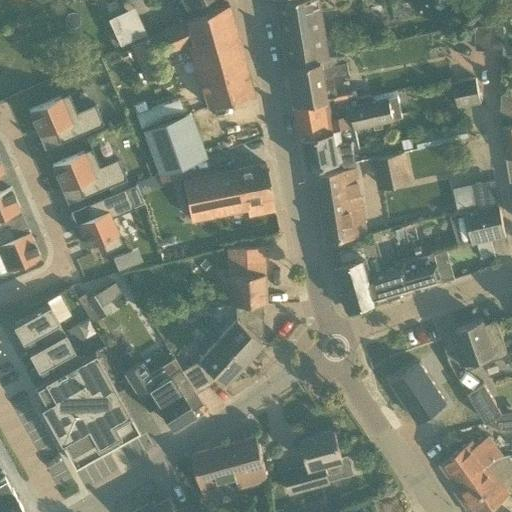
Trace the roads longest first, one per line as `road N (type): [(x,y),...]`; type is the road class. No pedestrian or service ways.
road 1 (unclassified): [(333,352),(246,0)]
road 2 (residential): [(99,499),(333,352)]
road 3 (residential): [(0,300),(69,271),(0,112)]
road 4 (residential): [(333,352),(410,309),(511,274)]
road 5 (unclassified): [(436,511),(333,352)]
